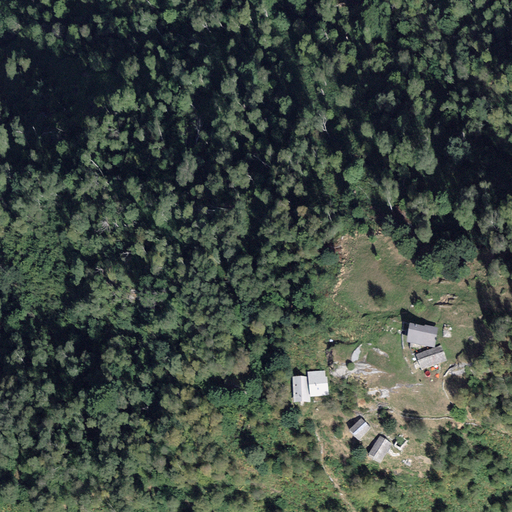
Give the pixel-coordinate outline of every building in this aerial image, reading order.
[(425,326),(409,323),(405,342),(434,348),(438,327),(425,325),(425,326)] [(441,346),(415,355),(421,370),(446,361),(441,346)] [(324,371),(307,372),(308,376),(310,397),(329,396),(327,377),(325,377),(324,371)] [(293,403),(310,402),(310,397),(308,376),(291,377),(293,403)] [(371,429),(361,418),(348,430),(358,441),(371,429)] [(379,436),(368,454),(380,461),(391,443),(379,436)]
